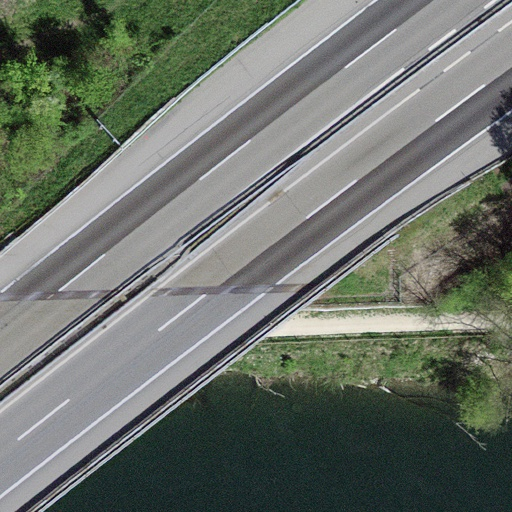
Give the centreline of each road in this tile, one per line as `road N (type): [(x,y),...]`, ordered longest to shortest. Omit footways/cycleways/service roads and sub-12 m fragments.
road 1 (motorway): [(0,453),(511,64)]
road 2 (motorway): [(435,0),(0,336)]
